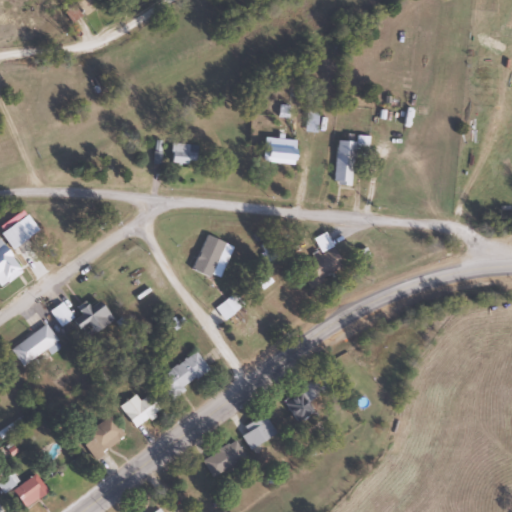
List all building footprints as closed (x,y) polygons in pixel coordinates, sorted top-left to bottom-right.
[(99,0),(70,0),(84,14),(99,0)] [(315,132),(316,110),(304,110),(303,132),(315,132)] [(365,158),(368,136),(355,135),(353,157),(365,158)] [(290,163),(290,138),(262,138),(262,163),(290,163)] [(352,142),(335,140),(331,185),(348,186),(352,142)] [(169,164),(196,164),(196,144),(169,144),(169,164)] [(0,278),(1,280),(17,271),(3,245),(0,246),(0,278)] [(306,287),(341,268),(330,248),(321,253),(322,254),(295,268),(306,287)] [(109,320),(96,302),(87,308),(83,302),(74,308),(79,315),(70,322),(75,330),(85,323),(91,332),(109,320)] [(244,305),(232,313),(224,302),(215,308),(243,346),(263,332),(244,305)] [(21,367),(56,342),(44,324),(8,350),(21,367)] [(154,381),(168,399),(206,370),(192,351),(154,381)] [(325,390),(318,377),(280,400),(293,423),(310,412),(304,403),(325,390)] [(139,401),(133,394),(117,407),(133,428),(157,410),(146,396),(139,401)] [(248,450),(274,434),(262,415),(237,432),(248,450)] [(94,459),(123,436),(107,416),(78,439),(94,459)] [(210,478),(244,457),(233,440),(200,461),(210,478)] [(0,480),(0,490),(1,493),(17,483),(11,474),(0,480)] [(10,493),(24,509),(46,490),(31,474),(10,493)]
